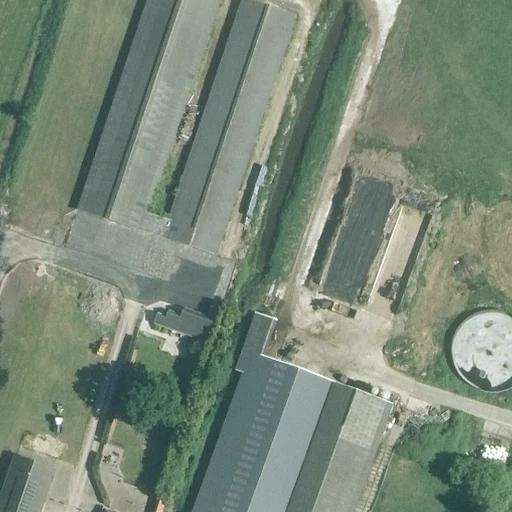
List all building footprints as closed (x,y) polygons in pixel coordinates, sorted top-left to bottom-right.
[(169,222),(147,214),(218,0),(149,0),(78,211),(141,232),(141,231),(164,239),(164,240),(215,257),(295,18),(244,1),(169,222)] [(217,321),(185,310),(183,317),(169,312),(167,318),(158,315),(154,327),(209,345),(217,321)] [(286,511),(332,383),(243,351),(235,371),(247,376),(197,511),(286,511)] [(353,511),(374,455),(392,405),(332,383),(286,511),(353,511)] [(41,511),(56,472),(14,458),(0,497),(0,511),(41,511)]
